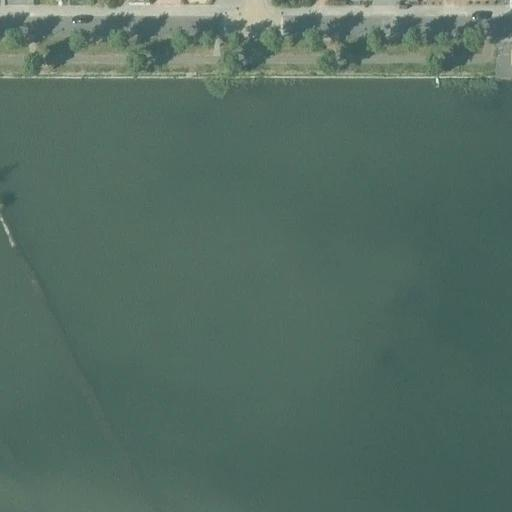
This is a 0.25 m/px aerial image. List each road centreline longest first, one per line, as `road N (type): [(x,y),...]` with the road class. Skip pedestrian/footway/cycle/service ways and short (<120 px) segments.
road 1 (residential): [(259,29),(0,29)]
road 2 (residential): [(511,30),(259,29)]
